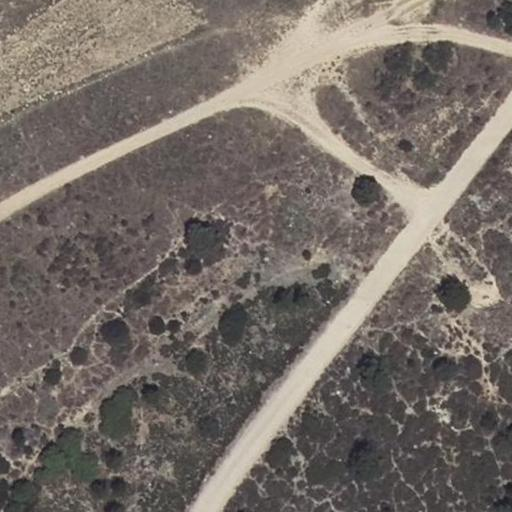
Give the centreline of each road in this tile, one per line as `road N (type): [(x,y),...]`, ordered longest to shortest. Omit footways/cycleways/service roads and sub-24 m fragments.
road 1 (track): [(0,208),(267,78),(350,156),(435,210)]
road 2 (track): [(267,78),(396,33),(511,45)]
